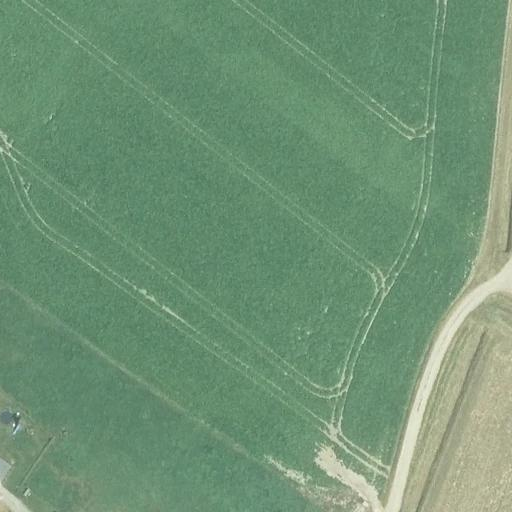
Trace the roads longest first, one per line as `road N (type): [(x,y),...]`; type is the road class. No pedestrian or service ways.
road 1 (track): [(397,511),(427,369),(452,317),(483,282),(511,299)]
road 2 (track): [(483,282),(502,244),(511,152)]
